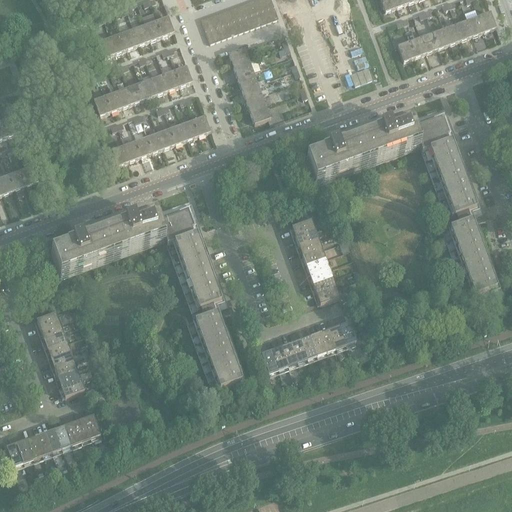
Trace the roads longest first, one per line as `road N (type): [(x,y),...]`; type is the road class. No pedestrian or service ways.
road 1 (primary): [(511,358),(242,447),(115,511)]
road 2 (primary): [(123,511),(511,373)]
road 3 (residential): [(236,157),(455,77)]
road 4 (residential): [(227,245),(270,229),(303,321),(260,336),(246,298)]
road 5 (residential): [(0,243),(200,170)]
road 6 (unclassified): [(363,511),(511,463)]
road 7 (residential): [(236,157),(184,14)]
road 8 (residential): [(0,304),(7,302),(37,383),(0,396)]
